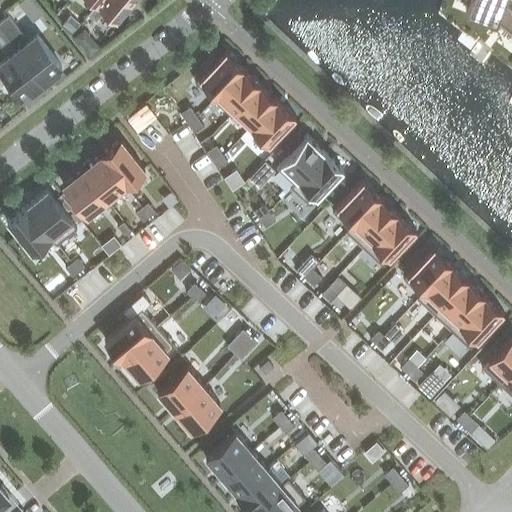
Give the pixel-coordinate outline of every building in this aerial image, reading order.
[(98,0),(96,3),(87,14),(95,20),(104,9),(116,19),(131,0),(98,0)] [(470,0),(467,8),(496,20),(511,31),(511,7),(502,0),(470,0)] [(7,15),(0,21),(0,29),(9,41),(11,43),(22,34),(7,15)] [(70,16),(63,24),(72,31),(79,23),(70,16)] [(87,41),(88,33),(84,28),(73,37),(81,46),(87,41)] [(9,41),(0,29),(0,45),(1,47),(8,57),(0,63),(0,69),(21,97),(41,82),(14,47),(9,41)] [(41,82),(61,66),(36,35),(24,45),(21,41),(14,47),(41,82)] [(207,68),(194,81),(212,97),(242,65),(225,49),(216,58),(214,56),(204,66),(207,68)] [(242,65),(212,97),(229,114),(260,82),(242,65)] [(260,82),(229,114),(230,115),(234,112),(250,127),(277,98),(260,82)] [(277,98),(250,127),(268,144),(295,115),(277,98)] [(190,105),(180,112),(186,122),(196,115),(190,105)] [(132,112),(124,118),(134,131),(142,125),(132,112)] [(196,115),(186,122),(193,132),(203,125),(196,115)] [(280,143),(289,152),(303,137),(294,129),(280,143)] [(289,152),(275,166),(293,182),(290,185),(291,186),(324,151),(306,133),(303,137),(289,152)] [(120,138),(101,153),(128,188),(128,187),(125,184),(144,169),(120,138)] [(216,144),(205,150),(211,159),(221,152),(216,144)] [(324,151),(291,186),(309,204),(343,168),(324,151)] [(221,152),(211,159),(217,167),(227,160),(221,152)] [(101,153),(81,168),(109,203),(128,188),(101,153)] [(264,161),(249,178),(259,187),(274,170),(264,161)] [(81,168),(62,183),(86,214),(105,200),(108,203),(109,203),(81,168)] [(362,178),(332,210),(349,227),(346,230),(380,195),(362,178)] [(46,188),(26,204),(56,242),(76,227),(46,188)] [(380,195),(346,230),(364,247),(398,211),(380,195)] [(142,207),(149,216),(155,211),(148,202),(142,207)] [(263,202),(253,209),(258,218),(268,211),(263,202)] [(26,204),(6,220),(30,251),(49,236),(55,243),(56,242),(26,204)] [(149,216),(142,207),(135,212),(143,221),(149,216)] [(268,211),(258,218),(264,226),(274,219),(268,211)] [(398,211),(364,247),(382,264),(415,228),(398,211)] [(125,235),(131,230),(124,221),(118,226),(125,235)] [(433,245),(402,277),(420,293),(417,297),(450,261),(433,245)] [(72,262),(79,272),(85,267),(78,257),(72,262)] [(312,267),(304,259),(295,268),(304,276),(312,267)] [(450,261),(417,297),(434,313),(468,278),(450,261)] [(79,272),(72,262),(65,267),(73,277),(79,272)] [(312,267),(304,276),(313,285),(321,276),(312,267)] [(68,285),(60,275),(44,288),(52,298),(68,285)] [(468,278),(434,313),(452,330),(485,294),(468,278)] [(191,296),(200,288),(194,282),(186,291),(191,296)] [(326,286),(321,292),(329,300),(335,294),(326,286)] [(200,288),(191,296),(197,302),(206,293),(200,288)] [(485,294),(452,330),(469,346),(503,311),(485,294)] [(157,325),(141,306),(104,338),(120,357),(157,325)] [(174,345),(157,325),(120,357),(137,377),(174,345)] [(234,352),(242,344),(251,335),(242,327),(226,344),(234,352)] [(377,328),(369,337),(376,344),(385,335),(377,328)] [(499,383),(511,368),(511,331),(481,365),(499,383)] [(385,335),(376,344),(384,351),(392,342),(385,335)] [(251,336),(243,344),(248,350),(257,341),(251,336)] [(415,364),(408,357),(399,366),(407,373),(415,364)] [(78,376),(97,403),(117,389),(97,362),(78,376)] [(414,379),(422,371),(415,364),(407,373),(414,379)] [(173,411),(203,385),(187,366),(157,391),(173,411)] [(511,368),(499,383),(511,394),(511,368)] [(431,370),(417,386),(429,396),(443,381),(431,370)] [(203,385),(173,411),(190,430),(220,404),(203,385)] [(102,410),(116,430),(137,416),(123,396),(102,410)] [(470,416),(463,409),(455,418),(462,425),(470,416)] [(279,426),(288,418),(283,412),(274,420),(279,426)] [(470,416),(462,425),(470,432),(478,423),(470,416)] [(288,418),(279,426),(284,432),(293,424),(288,418)] [(221,476),(251,450),(235,431),(205,456),(221,476)] [(309,461),(318,453),(313,447),(304,455),(309,461)] [(251,450),(221,476),(236,493),(266,467),(251,450)] [(318,453),(309,461),(314,467),(323,459),(318,453)] [(266,467),(236,493),(251,510),(281,485),(266,467)] [(391,483),(400,475),(395,469),(386,477),(391,483)] [(400,475),(391,483),(396,489),(405,481),(400,475)] [(289,479),(252,511),(287,511),(305,497),(289,479)]
